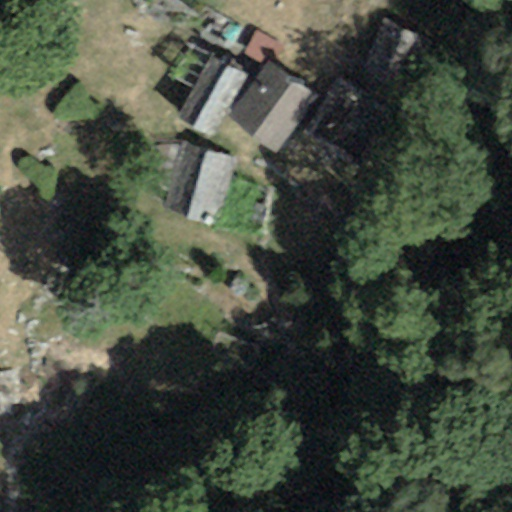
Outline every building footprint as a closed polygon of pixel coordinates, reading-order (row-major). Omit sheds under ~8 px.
[(428,37),(386,16),(359,70),(401,91),(428,37)] [(282,44),(257,30),(241,51),(257,62),(265,61),(269,64),(282,44)] [(213,135),(247,74),(209,53),(175,114),(213,135)] [(274,153),(315,98),(269,64),(265,61),(224,116),(274,153)] [(393,111),(337,79),(306,135),(362,166),(393,111)] [(161,210),(194,219),(214,225),(234,159),(181,143),(161,210)]
